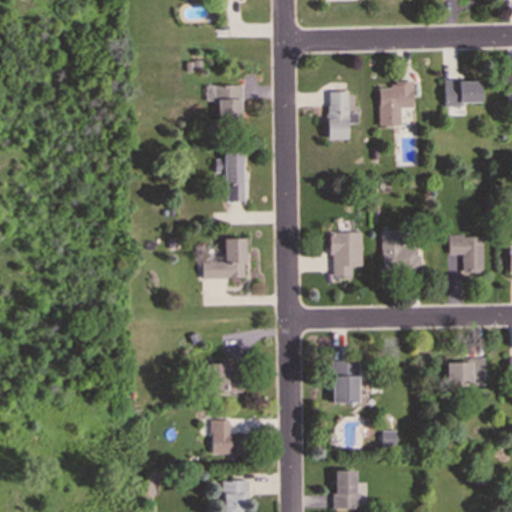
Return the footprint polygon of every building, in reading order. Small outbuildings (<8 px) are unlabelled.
[(376,124),(398,125),(398,106),(411,107),(411,80),(391,80),(391,87),(377,87),(376,124)] [(442,105),(461,105),(461,102),(478,102),(478,80),(442,80),(442,105)] [(203,100),(215,100),(215,117),(239,117),(239,84),(203,85),(203,100)] [(346,138),(345,122),(356,122),(355,112),(346,112),(346,91),(325,91),(326,139),(346,138)] [(242,200),(241,151),(221,152),(221,158),(212,158),(212,172),(222,172),(223,201),(242,200)] [(378,230),(380,269),(405,268),(406,272),(418,271),(417,242),(402,242),(401,229),(378,230)] [(359,265),(359,231),(328,232),(329,276),(349,275),(348,265),(359,265)] [(481,272),(481,235),(446,234),(446,253),(460,253),(460,272),(481,272)] [(199,261),(199,277),(243,277),(242,237),(221,238),(222,261),(199,261)] [(445,359),(445,383),(483,382),(482,359),(445,359)] [(329,402),(356,402),(355,361),(329,361),(329,402)] [(242,390),(241,363),(203,364),(204,391),(242,390)] [(207,453),(239,453),(240,433),(225,433),(225,419),(208,419),(207,453)] [(395,430),(379,430),(379,443),(395,443),(395,430)] [(331,508),(355,508),(354,469),(331,470),(331,508)] [(244,511),(244,480),(219,480),(219,511),(244,511)]
